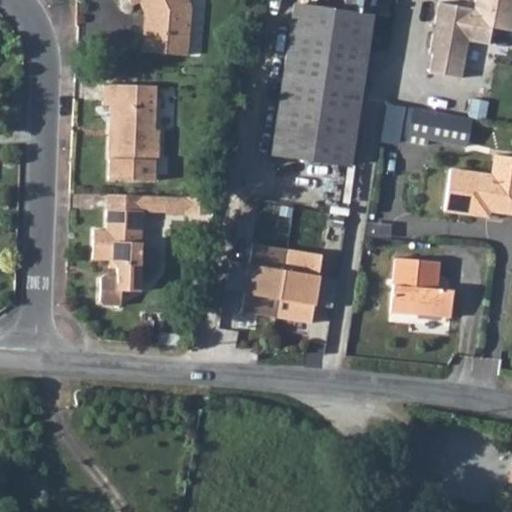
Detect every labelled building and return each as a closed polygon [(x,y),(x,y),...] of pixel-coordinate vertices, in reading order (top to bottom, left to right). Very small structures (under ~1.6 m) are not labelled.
[(130,0),(132,3),(138,0),(139,0),(146,14),(143,53),(186,58),(191,6),(188,0),(130,0)] [(511,39),(511,0),(475,0),(474,10),(436,4),(425,74),(466,80),(472,42),(511,48),(511,39)] [(300,12),(284,138),(364,149),(380,23),(300,12)] [(157,88),(105,86),(104,108),(116,108),(115,137),(110,137),(109,162),(110,162),(156,164),(159,164),(161,132),(156,132),(157,88)] [(469,152),(476,118),(389,101),(383,135),(469,152)] [(364,149),(284,138),(281,163),(360,173),(364,149)] [(489,177),(451,173),(446,215),(511,221),(511,160),(491,159),(489,177)] [(156,164),(110,162),(110,181),(155,183),(156,164)] [(108,196),(107,210),(106,233),(94,232),(92,261),(111,262),(116,268),(116,278),(104,278),(100,282),(99,303),(102,307),(118,308),(119,293),(138,294),(139,282),(149,282),(158,272),(160,256),(152,245),(141,245),(143,212),(135,211),(136,197),(108,196)] [(136,197),(135,211),(143,212),(168,213),(169,198),(143,197),(136,197)] [(192,199),(191,216),(214,217),(218,200),(192,199)] [(319,259),(249,249),(240,315),(309,325),(319,259)] [(392,284),(392,313),(454,317),(454,288),(437,287),(438,264),(393,260),(392,284)]
